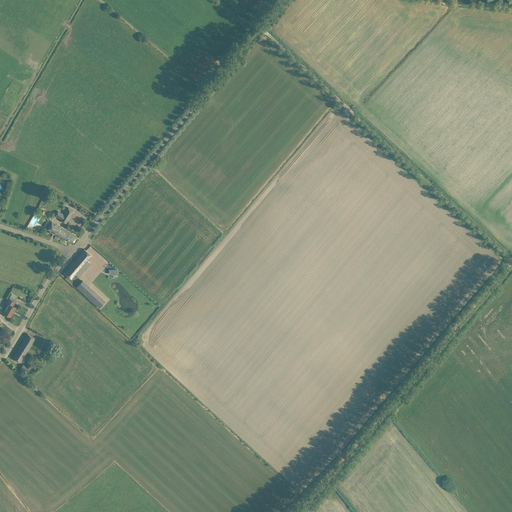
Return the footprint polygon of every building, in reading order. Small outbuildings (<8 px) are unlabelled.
[(35,180),(32,188),(38,191),(42,182),(35,180)] [(67,208),(60,220),(66,223),(73,211),(67,208)] [(52,222),(50,225),(48,229),(73,243),(77,236),(73,234),(52,222)] [(84,249),(64,272),(72,279),(76,274),(79,277),(85,269),(83,266),(92,256),(84,249)] [(89,286),(83,292),(99,307),(105,301),(89,286)] [(3,312),(6,314),(11,317),(16,307),(13,306),(15,302),(9,298),(7,302),(8,303),(3,312)] [(13,358),(17,360),(20,362),(35,338),(28,334),(13,358)] [(45,342),(40,350),(42,352),(44,353),(45,351),(49,354),(50,352),(53,347),(45,342)]
